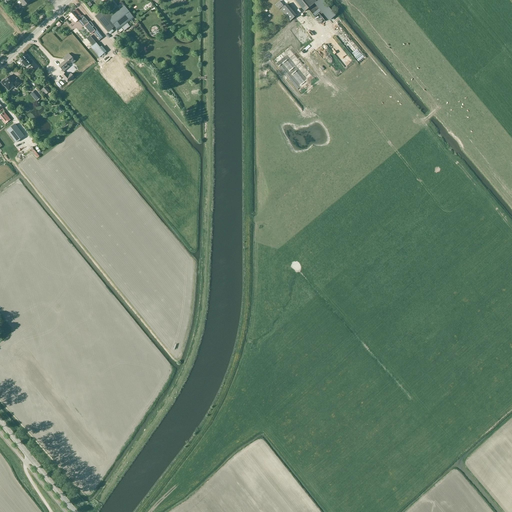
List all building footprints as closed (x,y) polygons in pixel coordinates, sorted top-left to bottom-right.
[(294,0),(305,12),(316,2),(314,0),(294,0)] [(328,24),(335,18),(320,0),(313,6),(328,24)] [(283,6),(279,1),(275,5),(279,10),(283,6)] [(111,16),(107,19),(114,27),(117,31),(122,28),(124,31),(130,27),(127,23),(134,18),(124,6),(120,10),(120,9),(111,16)] [(83,16),(82,17),(76,9),(69,15),(75,23),(79,19),(84,26),(91,35),(94,32),(100,40),(103,38),(90,22),(89,23),(83,16)] [(104,9),(95,17),(108,33),(114,27),(107,19),(111,16),(105,9),(104,9)] [(96,43),(90,36),(86,39),(92,46),(91,48),(99,58),(105,53),(96,43)] [(131,38),(126,42),(129,45),(132,43),(133,44),(132,44),(140,53),(143,50),(135,42),(134,43),(131,38)] [(19,60),(25,67),(29,64),(35,71),(39,68),(27,54),(19,60)] [(72,64),(76,61),(68,54),(63,59),(64,61),(58,66),(64,72),(70,67),(68,65),(71,63),(72,64)] [(282,63),(288,71),(292,69),(286,60),(282,63)] [(295,71),(291,75),(299,85),(304,82),(295,71)] [(74,77),(71,74),(68,76),(65,73),(61,76),(67,83),(74,77)] [(12,80),(9,76),(4,80),(2,82),(1,83),(2,84),(3,86),(4,86),(8,91),(14,86),(16,89),(21,84),(17,79),(13,81),(12,80)] [(36,91),(32,94),(37,100),(41,97),(36,91)] [(4,112),(0,115),(0,116),(5,124),(10,120),(4,112)] [(7,130),(16,142),(24,137),(15,125),(7,130)]
